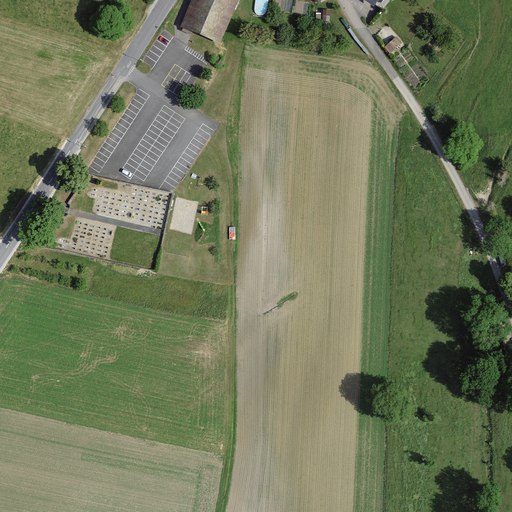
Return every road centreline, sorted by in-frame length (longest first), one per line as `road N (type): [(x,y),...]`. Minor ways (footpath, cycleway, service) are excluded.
road 1 (secondary): [(166,0),(0,256)]
road 2 (track): [(384,63),(469,202),(511,314)]
